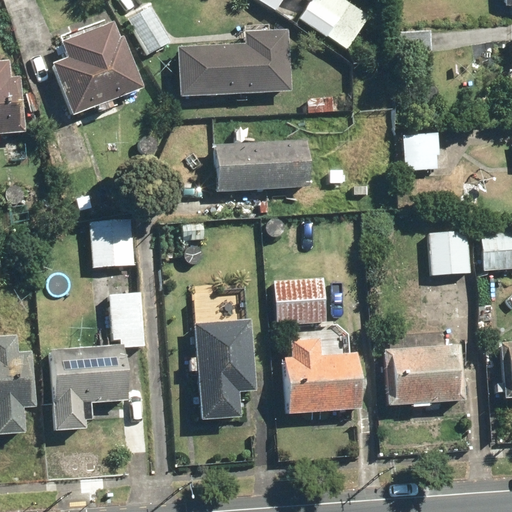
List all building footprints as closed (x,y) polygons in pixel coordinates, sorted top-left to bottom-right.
[(308,0),(296,19),(343,50),(366,16),(341,0),(308,0)] [(145,56),(167,44),(148,8),(125,21),(145,56)] [(69,117),(140,90),(120,37),(116,39),(110,24),(59,43),(64,58),(48,64),(69,117)] [(176,99),(289,93),(286,31),(242,33),(243,45),(173,48),(176,99)] [(0,136),(21,134),(16,79),(6,79),(5,63),(0,63),(0,136)] [(431,86),(426,85),(421,86),(418,90),(417,95),(419,100),(422,103),(427,104),(432,102),(435,99),(436,94),(435,89),(431,86)] [(59,197),(105,185),(99,164),(95,165),(85,130),(71,134),(70,129),(42,137),(59,197)] [(434,155),(437,155),(436,133),(395,134),(396,170),(435,169),(434,155)] [(150,137),(145,136),(141,138),(137,141),(136,146),(138,151),(142,154),(146,155),(151,154),(154,150),(155,145),(154,141),(150,137)] [(214,193),(307,188),(305,142),(212,147),(214,193)] [(448,174),(414,174),(414,195),(448,194),(448,174)] [(16,189),(11,188),(6,189),(3,193),(2,198),(3,202),(7,205),(12,207),(16,205),(20,201),(21,197),(19,192),(16,189)] [(90,270),(132,266),(128,220),(86,224),(90,270)] [(32,274),(83,270),(80,227),(28,231),(32,274)] [(430,277),(469,274),(466,231),(427,233),(430,277)] [(483,270),(511,268),(511,231),(480,233),(483,270)] [(195,248),(190,247),(186,249),(182,252),(181,257),(183,262),(186,265),(191,266),(196,264),(199,261),(200,256),(199,251),(195,248)] [(335,262),(330,261),(325,263),(322,267),(321,271),(322,276),(326,279),(331,280),(336,279),(339,275),(340,270),(338,266),(335,262)] [(274,326),(324,323),(321,279),(271,282),(274,326)] [(121,349),(142,347),(137,293),(106,296),(110,341),(120,340),(121,349)] [(236,395),(251,394),(246,322),(192,325),(199,422),(238,419),(236,395)] [(20,409),(33,408),(29,353),(14,354),(13,337),(0,337),(0,435),(22,434),(20,409)] [(286,416),(360,410),(355,355),(318,357),(317,339),(288,342),(289,358),(281,359),(286,416)] [(503,400),(511,399),(511,342),(499,344),(503,400)] [(386,407),(462,402),(458,345),(382,350),(386,407)] [(89,404),(124,402),(120,346),(46,351),(52,432),(82,430),(81,422),(90,421),(89,404)]
